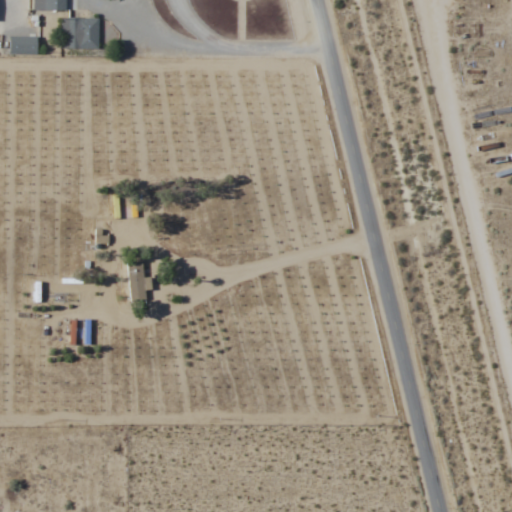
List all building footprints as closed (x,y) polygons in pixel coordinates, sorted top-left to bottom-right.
[(31,0),(32,10),(73,10),(73,0),(31,0)] [(60,18),(60,49),(97,49),(97,18),(60,18)] [(36,38),(8,38),(8,54),(36,54),(36,38)] [(144,300),(144,261),(128,261),(128,300),(144,300)] [(136,266),(138,312),(156,312),(153,265),(136,266)]
